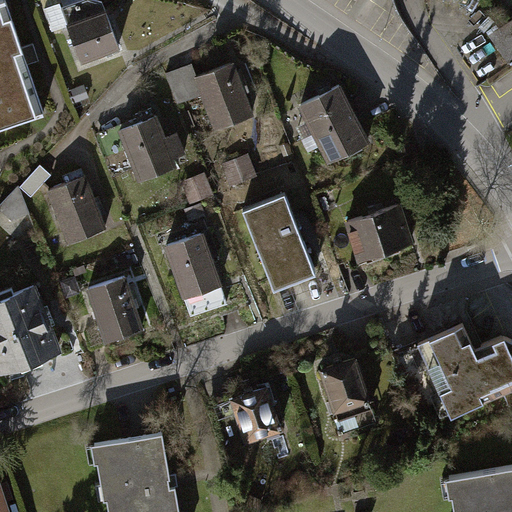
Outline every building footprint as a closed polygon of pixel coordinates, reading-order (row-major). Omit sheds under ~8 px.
[(0,0),(0,126),(44,112),(6,0),(0,0)] [(100,0),(78,0),(62,6),(81,60),(120,46),(102,1),(100,0)] [(511,22),(495,36),(511,56),(511,22)] [(192,63),(166,73),(177,102),(203,93),(216,127),(252,114),(244,92),(249,90),(241,70),(236,72),(232,61),(196,75),(192,63)] [(302,103),(316,131),(353,112),(339,84),(302,103)] [(138,122),(97,138),(112,175),(134,166),(139,179),(175,164),(172,157),(184,153),(172,123),(161,128),(156,115),(154,116),(151,108),(135,114),(138,122)] [(316,131),(330,159),(367,140),(353,112),(316,131)] [(253,152),(227,158),(232,179),(259,173),(253,152)] [(45,162),(23,180),(32,192),(55,174),(45,162)] [(211,167),(191,168),(192,193),(212,192),(211,167)] [(84,175),(49,189),(70,241),(105,227),(84,175)] [(285,190),(242,207),(268,272),(311,255),(285,190)] [(400,203),(347,219),(359,257),(412,241),(400,203)] [(203,231),(166,244),(191,315),(228,302),(203,231)] [(125,274),(88,286),(106,340),(143,327),(125,274)] [(0,364),(2,369),(19,362),(22,368),(44,360),(41,354),(58,347),(34,285),(15,292),(12,287),(0,291),(0,364)] [(511,337),(504,334),(475,347),(463,321),(392,353),(418,410),(444,398),(451,414),(502,391),(509,405),(511,404),(511,337)] [(355,357),(322,369),(338,417),(372,406),(355,357)] [(267,387),(209,405),(224,452),(267,438),(265,431),(280,427),(267,387)] [(180,511),(176,484),(172,485),(162,430),(94,442),(104,497),(107,496),(109,511),(180,511)] [(511,511),(511,463),(448,475),(455,511),(511,511)]
